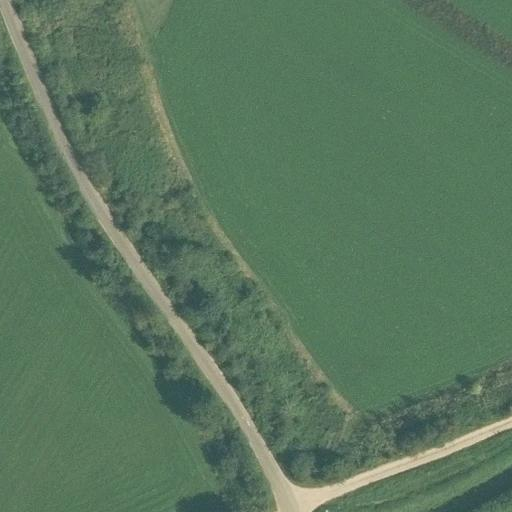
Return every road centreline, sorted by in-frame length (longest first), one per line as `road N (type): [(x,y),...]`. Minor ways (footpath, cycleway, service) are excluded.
road 1 (unclassified): [(288,511),(251,431),(78,172),(153,0)]
road 2 (track): [(302,511),(511,419)]
